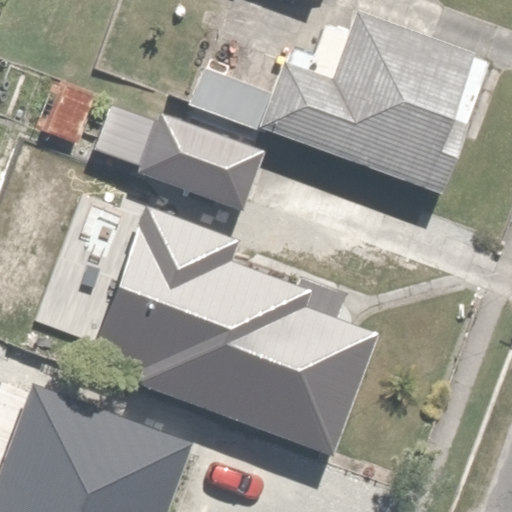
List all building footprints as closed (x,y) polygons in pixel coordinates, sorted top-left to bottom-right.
[(184,104),(248,127),(420,190),(447,116),(471,125),(493,67),(355,16),(347,39),(317,28),(308,53),(285,45),(267,92),(198,67),(184,104)] [(92,93),(6,59),(0,73),(0,112),(73,141),(92,93)] [(255,146),(117,97),(112,95),(92,150),(136,166),(132,177),(231,213),(255,146)] [(375,328),(184,254),(170,289),(149,280),(131,324),(155,334),(136,382),(326,456),(375,328)] [(35,353),(0,337),(0,423),(2,424),(35,353)] [(193,511),(119,511),(75,497),(85,469),(19,446),(9,474),(0,470),(0,511),(200,511),(194,510),(193,511)]
